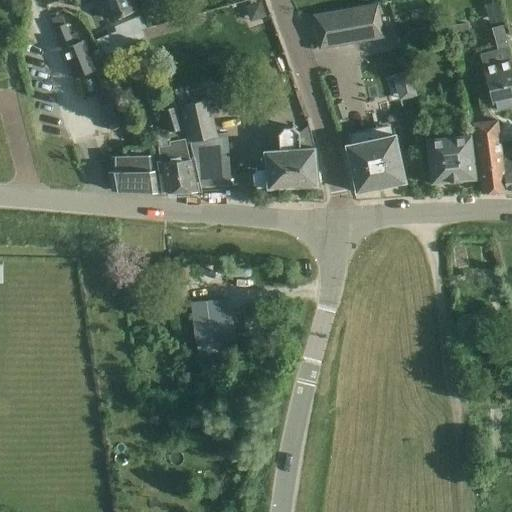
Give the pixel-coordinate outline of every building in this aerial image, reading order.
[(103,0),(110,18),(135,8),(131,0),(103,0)] [(361,8),(313,15),(319,47),(366,39),(361,8)] [(84,41),(80,42),(76,32),(70,34),(62,14),(51,18),(75,77),(95,69),(84,41)] [(466,22),(446,25),(447,35),(468,32),(466,22)] [(134,23),(116,31),(122,46),(141,38),(134,23)] [(424,27),(404,31),(406,41),(426,37),(424,27)] [(496,50),(480,54),(484,68),(498,64),(509,106),(511,105),(511,59),(507,38),(494,42),(496,50)] [(498,64),(484,68),(494,110),(509,106),(498,64)] [(94,94),(110,130),(129,122),(113,85),(94,94)] [(191,158),(189,159),(183,128),(176,106),(174,106),(172,98),(159,101),(169,143),(159,146),(162,163),(167,192),(196,191),(191,158)] [(180,105),(189,142),(218,135),(209,98),(180,105)] [(497,119),(473,122),(482,193),(506,193),(506,192),(501,150),(497,119)] [(257,188),(268,188),(298,186),(317,184),(315,147),(300,149),(299,132),(292,127),(283,127),(278,134),(279,150),(265,151),(266,168),(257,169),(252,173),(253,184),(257,188)] [(395,134),(346,145),(356,188),(354,189),(355,192),(407,181),(406,178),(404,178),(395,134)] [(470,135),(427,139),(432,183),(475,178),(470,135)] [(501,150),(506,192),(511,192),(511,146),(505,147),(504,149),(501,150)] [(157,191),(154,171),(152,154),(110,155),(110,172),(112,189),(157,191)] [(229,299),(192,303),(196,342),(233,338),(229,299)] [(500,337),(511,334),(511,314),(496,319),(500,337)]
